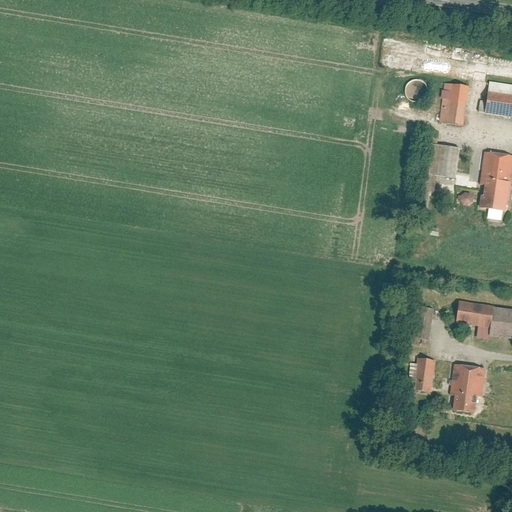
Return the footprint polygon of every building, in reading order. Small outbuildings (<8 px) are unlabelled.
[(428,98),(425,81),(409,84),(411,92),(414,91),(415,100),(428,98)] [(462,126),(468,87),(443,83),(437,123),(462,126)] [(511,86),(489,83),(484,114),(511,118),(511,86)] [(459,148),(436,144),(437,139),(427,137),(421,174),(453,180),(459,148)] [(503,212),(508,184),(511,185),(511,182),(511,157),(485,152),(479,185),(483,186),(479,208),(503,212)] [(458,202),(475,206),(477,197),(461,193),(458,202)] [(493,307),(458,303),(455,325),(489,330),(492,309),(493,307)] [(433,310),(417,308),(412,339),(429,341),(433,310)] [(511,311),(492,309),(489,330),(489,338),(511,340),(511,311)] [(435,362),(417,360),(416,365),(409,365),(408,378),(402,377),(400,394),(415,396),(415,392),(431,394),(435,362)] [(485,370),(454,366),(449,397),(454,397),(452,412),(474,415),(477,398),(481,399),(485,370)]
